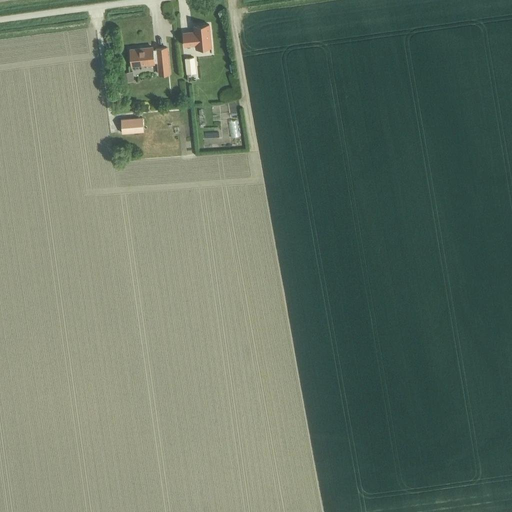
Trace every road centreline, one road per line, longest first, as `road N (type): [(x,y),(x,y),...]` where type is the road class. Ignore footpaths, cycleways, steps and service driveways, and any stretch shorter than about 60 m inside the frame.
road 1 (track): [(254,149),(231,0)]
road 2 (unclassified): [(0,19),(146,0)]
road 3 (track): [(113,129),(95,6)]
